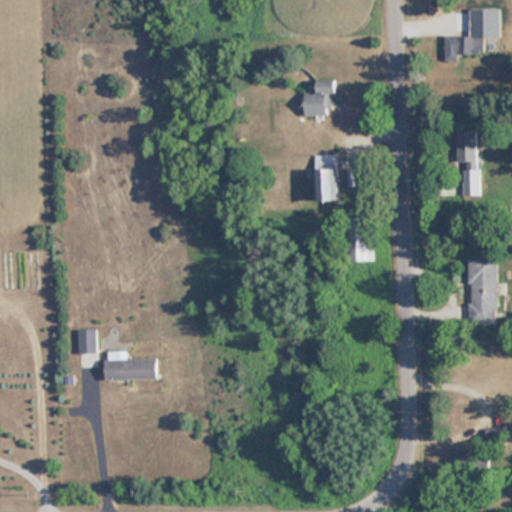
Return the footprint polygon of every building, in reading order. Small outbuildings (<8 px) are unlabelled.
[(485,34),(493,34),(493,21),(476,21),(476,36),(446,36),(446,60),(460,60),(460,55),(485,55),(485,34)] [(319,82),(319,93),(307,93),(307,115),(339,115),(339,82),(319,82)] [(457,131),(458,162),(463,162),(464,199),(480,199),(479,131),(457,131)] [(317,156),(319,203),(341,203),(339,155),(317,156)] [(353,262),(372,261),(370,217),(350,218),(353,262)] [(498,255),(470,255),(470,324),(498,324),(498,255)] [(79,329),(79,354),(98,354),(98,329),(79,329)] [(108,379),(158,379),(158,358),(128,358),(128,351),(108,351),(108,379)]
